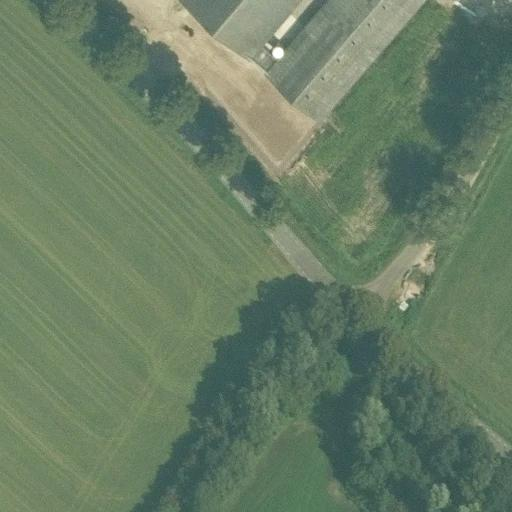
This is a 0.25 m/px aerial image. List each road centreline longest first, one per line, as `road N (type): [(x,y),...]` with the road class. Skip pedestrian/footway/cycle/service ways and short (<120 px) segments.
road 1 (tertiary): [(354,318),(96,38),(50,0)]
road 2 (unclassified): [(354,318),(445,211),(511,95)]
road 3 (tertiary): [(511,461),(354,318)]
